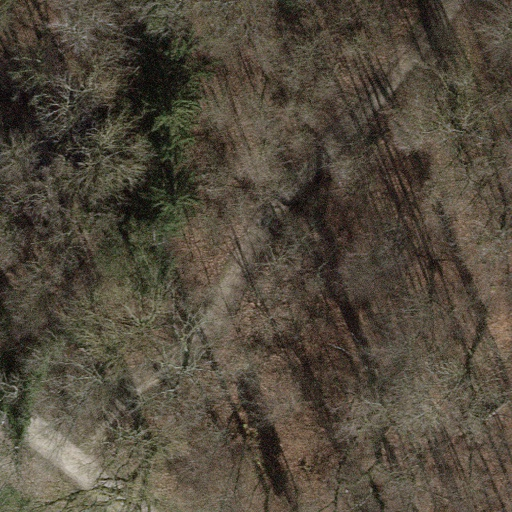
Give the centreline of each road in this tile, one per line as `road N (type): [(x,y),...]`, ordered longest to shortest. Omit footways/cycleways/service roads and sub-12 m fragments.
road 1 (track): [(454,0),(252,240),(209,336),(75,444)]
road 2 (track): [(0,390),(75,444),(134,511)]
